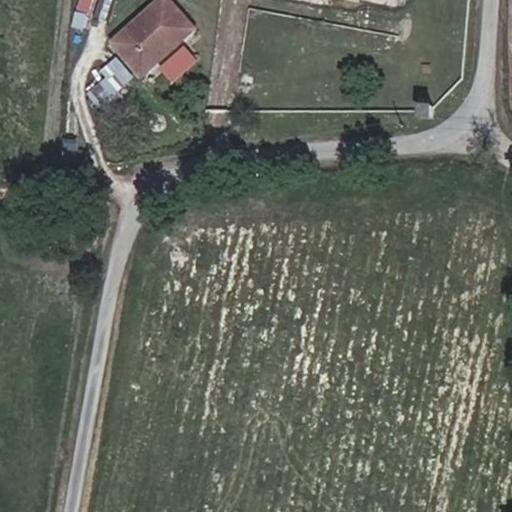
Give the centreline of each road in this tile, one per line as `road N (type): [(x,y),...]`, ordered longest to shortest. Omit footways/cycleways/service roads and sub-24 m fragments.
road 1 (unclassified): [(475,116),(421,144),(244,158),(149,193),(127,230),(75,511)]
road 2 (track): [(0,193),(149,193)]
